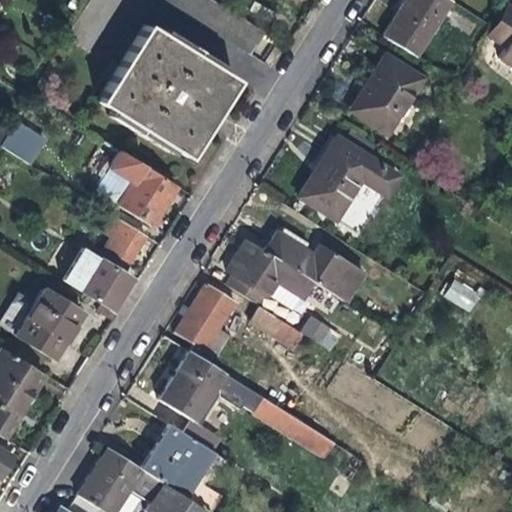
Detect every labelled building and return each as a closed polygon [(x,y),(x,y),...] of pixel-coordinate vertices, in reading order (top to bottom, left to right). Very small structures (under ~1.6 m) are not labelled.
[(116,0),(86,0),(70,26),(64,36),(86,49),(116,0)] [(261,31),(210,0),(163,0),(248,52),(261,31)] [(380,36),(413,56),(447,0),(402,0),(398,7),(380,36)] [(487,32),(493,36),(511,6),(505,2),(491,26),(487,32)] [(511,6),(493,36),(505,44),(497,57),(511,65),(511,6)] [(213,110),(231,80),(144,25),(97,101),(111,109),(108,115),(171,153),(174,148),(186,155),(213,110)] [(420,78),(382,55),(361,87),(366,89),(358,100),(350,113),(384,135),(420,78)] [(9,125),(6,130),(0,140),(0,146),(21,159),(33,140),(9,125)] [(395,175),(334,137),(314,169),(297,196),(334,219),(360,179),(384,194),(395,175)] [(162,205),(174,185),(116,148),(105,166),(129,181),(115,203),(149,225),(162,205)] [(96,229),(108,236),(119,220),(107,212),(96,229)] [(142,235),(119,220),(108,236),(75,288),(109,309),(130,277),(120,271),(131,253),(142,235)] [(274,231),(262,249),(311,280),(343,300),(361,270),(317,243),(310,254),(289,241),(274,231)] [(300,296),(311,280),(262,249),(244,238),(233,254),(238,258),(230,272),(265,294),(273,280),(300,296)] [(224,268),(230,272),(238,258),(233,254),(228,263),(224,268)] [(223,283),(257,305),(259,306),(263,298),(229,276),(223,283)] [(444,295),(461,306),(471,291),(454,280),(444,295)] [(204,361),(209,354),(202,350),(215,329),(233,301),(203,282),(194,296),(172,331),(190,342),(185,350),(204,361)] [(12,333),(51,357),(66,334),(80,312),(42,288),(12,333)] [(478,296),(471,291),(461,306),(469,310),(478,296)] [(299,331),(259,306),(257,305),(247,321),(289,347),(299,331)] [(328,351),(340,336),(311,314),(300,329),(328,351)] [(226,336),(215,329),(202,350),(209,354),(213,357),(226,336)] [(0,405),(1,406),(0,408),(0,436),(2,437),(23,403),(41,374),(0,348),(0,405)] [(211,388),(263,420),(273,405),(204,361),(185,350),(167,378),(156,397),(188,417),(179,431),(210,450),(218,437),(191,420),(211,388)] [(321,435),(273,405),(263,420),(310,450),(321,435)] [(219,455),(210,450),(179,431),(166,423),(139,468),(201,507),(209,511),(219,495),(201,483),(219,455)] [(331,442),(321,435),(310,450),(322,457),(331,442)] [(104,511),(111,511),(125,489),(139,468),(104,446),(93,464),(74,494),(104,511)] [(0,471),(9,458),(0,452),(0,471)] [(197,511),(201,507),(139,468),(125,489),(145,501),(140,511),(141,511),(197,511)] [(72,511),(56,502),(49,511),(72,511)]
